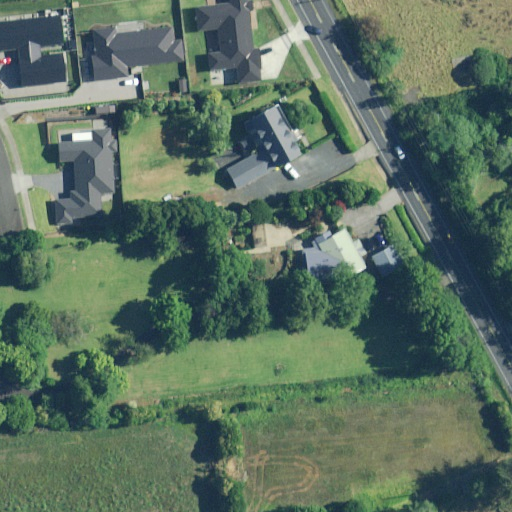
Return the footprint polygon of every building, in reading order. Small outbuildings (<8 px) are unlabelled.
[(270,164),(294,150),(269,107),(249,118),(244,121),(260,147),(234,161),(246,181),(271,166),(270,164)] [(223,205),(222,195),(211,196),(212,206),(223,205)] [(502,203),(497,200),(492,203),(492,209),(497,212),(502,209),(502,203)] [(299,283),(334,280),(361,264),(356,254),(362,251),(354,236),(348,239),(339,225),(328,231),(326,233),(323,227),(310,236),(311,237),(307,240),(311,245),(299,246),(300,264),(298,265),(299,277),(299,283)] [(268,251),(265,227),(253,228),(255,253),(268,251)] [(402,266),(391,247),(372,258),(382,277),(402,266)]
